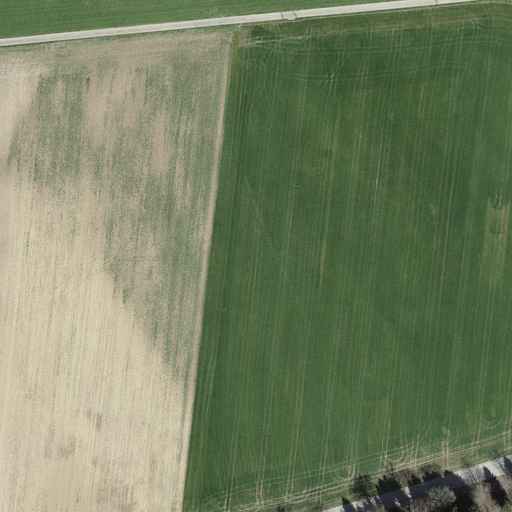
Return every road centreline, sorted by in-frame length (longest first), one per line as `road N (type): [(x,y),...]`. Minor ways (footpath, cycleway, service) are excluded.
road 1 (track): [(0,44),(462,0)]
road 2 (track): [(511,459),(320,511)]
